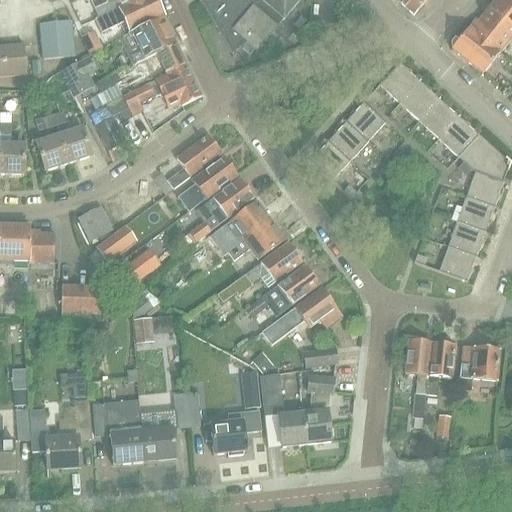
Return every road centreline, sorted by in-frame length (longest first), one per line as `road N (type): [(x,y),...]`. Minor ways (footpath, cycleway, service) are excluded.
road 1 (residential): [(387,310),(228,101)]
road 2 (residential): [(228,101),(108,189),(72,204),(0,211)]
road 3 (residential): [(369,488),(126,511)]
road 4 (residential): [(228,101),(388,20)]
road 5 (residential): [(369,488),(387,310)]
road 6 (residential): [(387,310),(487,306),(511,239)]
road 7 (residential): [(511,472),(369,488)]
road 8 (residential): [(511,135),(416,43)]
